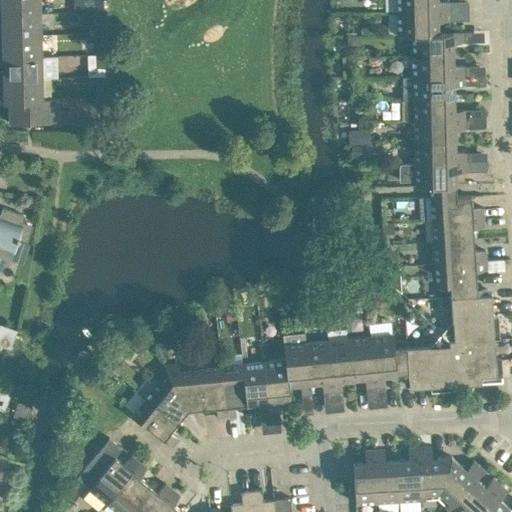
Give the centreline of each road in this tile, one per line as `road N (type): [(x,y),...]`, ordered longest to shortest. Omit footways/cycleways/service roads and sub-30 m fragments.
road 1 (residential): [(322,445),(304,457),(251,456),(190,478),(132,437)]
road 2 (residential): [(511,423),(351,430),(322,445)]
road 3 (residential): [(511,181),(505,0)]
